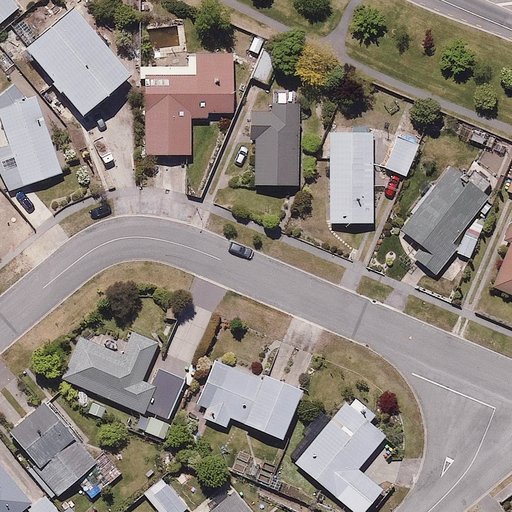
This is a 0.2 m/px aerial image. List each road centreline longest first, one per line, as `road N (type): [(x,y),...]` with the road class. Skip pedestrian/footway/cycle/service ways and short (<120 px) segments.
road 1 (residential): [(507,379),(216,257),(149,237),(101,244),(0,323)]
road 2 (residential): [(507,379),(474,458),(428,511)]
